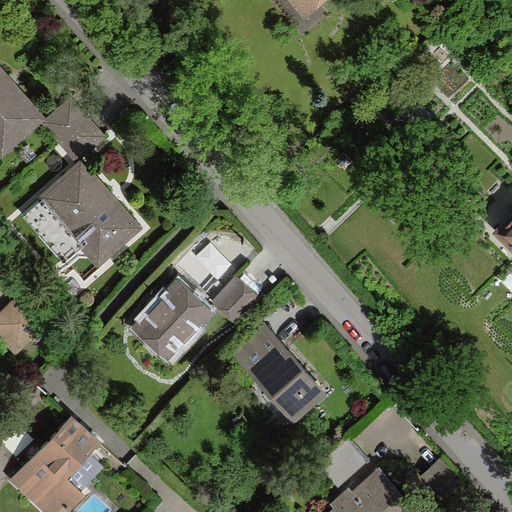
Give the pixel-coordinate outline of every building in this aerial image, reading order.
[(0,146),(3,150),(42,117),(0,68),(0,146)] [(45,121),(61,140),(87,117),(72,98),(45,121)] [(103,135),(87,117),(61,140),(78,158),(103,135)] [(44,196),(24,213),(60,254),(79,236),(100,259),(139,225),(82,162),(44,196)] [(511,214),(500,227),(511,239),(511,214)] [(239,277),(217,300),(237,319),(258,295),(239,277)] [(180,279),(138,325),(169,354),(211,308),(180,279)] [(22,288),(2,307),(23,328),(43,309),(22,288)] [(273,333),(245,358),(294,414),(323,387),(273,333)] [(71,414),(14,476),(53,511),(63,511),(83,491),(65,476),(98,439),(71,414)] [(369,458),(348,436),(319,463),(341,486),(369,458)] [(442,457),(418,479),(440,504),(464,482),(442,457)] [(380,470),(330,511),(405,511),(413,506),(380,470)]
